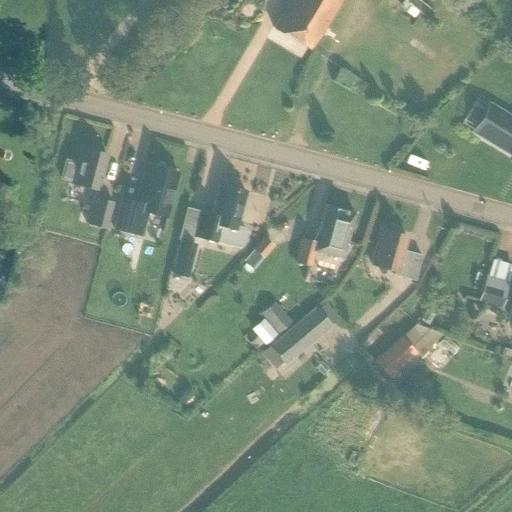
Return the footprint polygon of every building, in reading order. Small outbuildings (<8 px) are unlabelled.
[(284,0),(284,1),(286,3),(272,26),(308,48),(317,32),(320,34),(339,0),(284,0)] [(436,0),(437,1),(431,9),(439,15),(449,0),(436,0)] [(481,124),(489,111),(464,99),(453,117),(447,113),(443,122),(439,120),(424,146),(449,161),(464,134),(455,129),(459,123),(476,133),(481,124)] [(511,109),(495,100),(489,111),(481,124),(511,142),(511,109)] [(96,188),(105,152),(80,146),(76,162),(64,159),(60,176),(71,179),(71,181),(96,188)] [(165,216),(177,172),(144,163),(134,200),(120,196),(112,226),(140,233),(146,210),(165,216)] [(235,225),(244,190),(219,183),(210,214),(199,211),(193,234),(239,246),(243,244),(246,232),(243,227),(235,225)] [(105,228),(112,201),(92,196),(85,223),(105,228)] [(342,257),(346,240),(354,211),(324,204),(315,241),(300,237),(294,261),(309,265),(313,250),(342,257)] [(413,279),(420,254),(401,249),(405,235),(380,228),(370,263),(394,269),(393,273),(413,279)] [(262,257),(273,245),(262,236),(251,248),(252,249),(256,253),(262,257)] [(187,277),(196,244),(178,239),(170,273),(187,277)] [(252,249),(243,260),(253,268),(262,257),(256,253),(252,249)] [(501,307),(508,281),(484,274),(477,300),(501,307)] [(104,316),(109,293),(92,289),(87,313),(104,316)] [(277,332),(290,321),(273,301),(260,312),(277,332)] [(299,352),(330,326),(314,306),(283,332),(283,333),(259,353),(272,368),(296,348),(299,352)] [(443,314),(434,310),(430,322),(439,325),(443,314)] [(263,344),(275,334),(262,318),(250,328),(256,336),(249,342),(254,348),(261,342),(263,344)] [(433,342),(415,323),(400,336),(400,335),(372,360),(388,377),(415,353),(419,357),(433,342)] [(436,345),(425,356),(437,368),(448,356),(436,345)] [(511,349),(502,347),(500,354),(511,356),(511,349)] [(156,380),(176,395),(187,380),(167,365),(156,380)]
